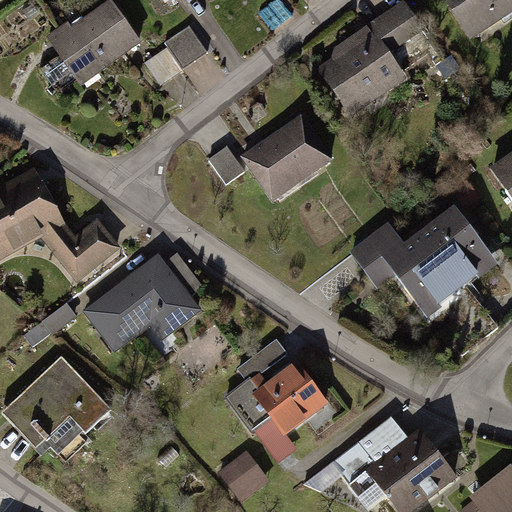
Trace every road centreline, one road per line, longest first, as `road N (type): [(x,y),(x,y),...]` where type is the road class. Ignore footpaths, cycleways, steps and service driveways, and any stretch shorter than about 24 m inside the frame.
road 1 (residential): [(131,192),(358,356),(449,401)]
road 2 (residential): [(335,0),(149,152),(131,192)]
road 3 (residential): [(0,105),(131,192)]
